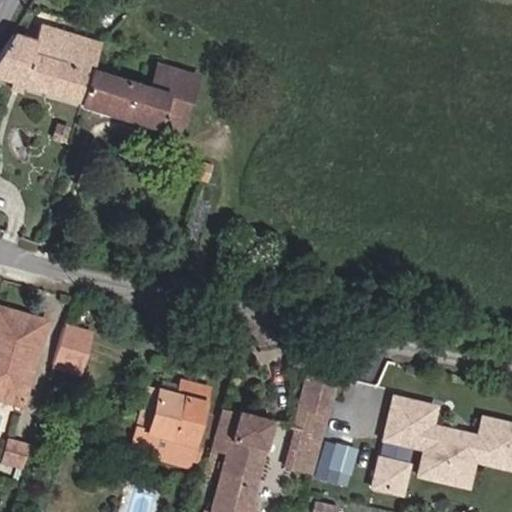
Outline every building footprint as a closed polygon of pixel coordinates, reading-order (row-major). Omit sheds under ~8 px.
[(90,72),(99,44),(39,25),(34,42),(11,35),(0,52),(0,79),(80,104),(90,72)] [(189,103),(196,79),(157,67),(149,91),(167,96),(189,103)] [(158,128),(167,96),(149,91),(90,72),(80,104),(158,128)] [(179,135),(189,103),(167,96),(158,128),(179,135)] [(204,181),(208,166),(183,159),(179,173),(204,181)] [(48,325),(0,310),(0,396),(12,400),(18,380),(31,383),(48,325)] [(63,327),(53,366),(78,373),(89,334),(63,327)] [(286,466),(312,473),(341,361),(299,351),(295,366),(309,369),(300,408),(298,407),(292,429),(295,429),(286,466)] [(18,380),(12,400),(25,403),(31,383),(18,380)] [(145,390),(129,452),(186,467),(189,456),(196,458),(199,449),(191,447),(207,390),(180,383),(179,388),(176,398),(158,393),(145,390)] [(176,398),(179,388),(160,383),(158,393),(176,398)] [(434,407),(392,398),(383,440),(424,449),(421,462),(471,472),(473,460),(511,467),(511,423),(481,417),(477,436),(430,426),(434,407)] [(247,511),(271,424),(235,414),(235,415),(219,410),(209,445),(226,450),(209,510),(202,508),(200,511),(247,511)] [(3,461),(21,467),(27,446),(8,442),(3,461)] [(348,475),(356,449),(334,443),(327,469),(348,475)] [(401,494),(407,466),(379,459),(373,488),(401,494)] [(467,489),(471,472),(421,462),(417,479),(467,489)] [(336,511),(337,508),(312,503),(310,511),(336,511)]
